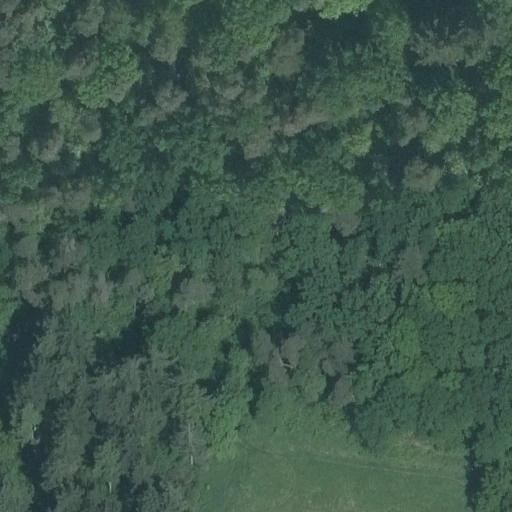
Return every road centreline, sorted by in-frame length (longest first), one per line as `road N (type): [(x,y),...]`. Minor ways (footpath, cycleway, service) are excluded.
road 1 (track): [(342,0),(511,46)]
road 2 (track): [(0,345),(138,386)]
